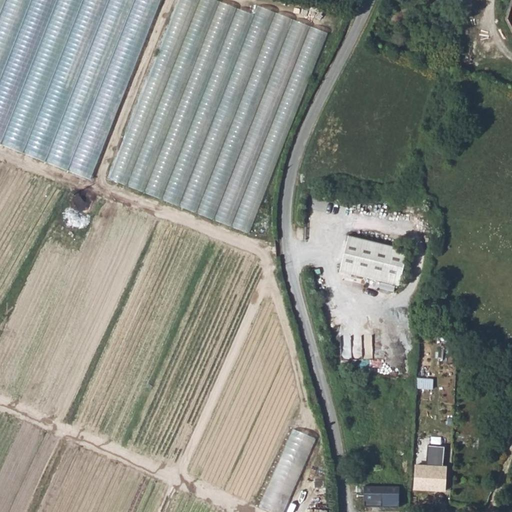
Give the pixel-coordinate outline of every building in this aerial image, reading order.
[(159,0),(0,0),(0,140),(91,176),(159,0)] [(254,11),(225,0),(178,0),(110,175),(250,229),(328,29),(258,2),(254,11)] [(345,233),(336,269),(396,284),(406,249),(345,233)] [(434,381),(418,380),(417,386),(433,388),(434,381)] [(284,511),(316,439),(292,428),(256,507),(267,511),(284,511)] [(428,466),(444,467),(445,447),(429,445),(428,466)] [(417,465),(416,486),(446,488),(447,478),(446,478),(446,467),(444,467),(428,466),(417,465)] [(399,486),(370,485),(370,492),(365,492),(365,505),(398,506),(399,486)]
